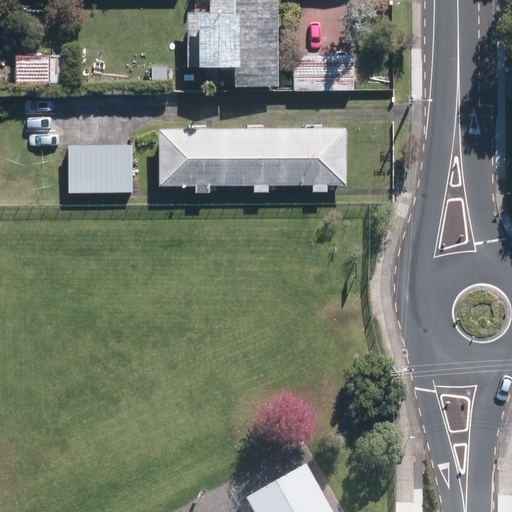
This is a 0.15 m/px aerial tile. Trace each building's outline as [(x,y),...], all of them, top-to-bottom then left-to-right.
[(280,78),(280,0),(219,0),(220,9),(197,9),(197,57),(239,57),(239,78),(280,78)] [(50,55),(17,54),(17,78),(50,78),(50,55)] [(356,54),(298,54),(298,82),(356,83),(356,54)] [(348,179),(348,126),(168,125),(168,179),(348,179)] [(136,147),(72,146),(71,187),(135,188),(136,147)] [(337,511),(309,462),(250,496),(259,511),(337,511)]
